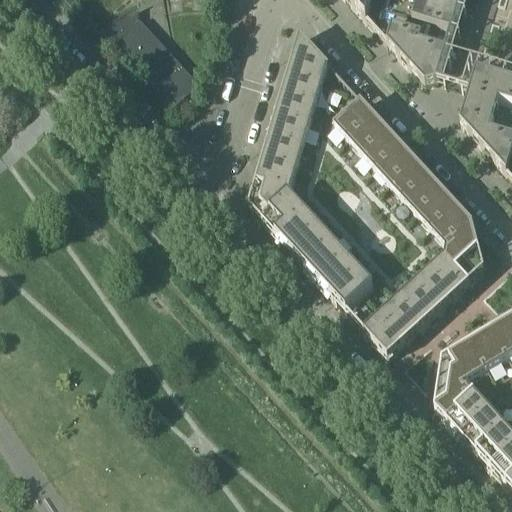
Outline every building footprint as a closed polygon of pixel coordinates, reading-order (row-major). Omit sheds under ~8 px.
[(436,89),(462,0),(339,0),(365,28),(368,17),(394,25),(386,50),(424,92),(436,89)] [(198,91),(189,81),(138,26),(137,25),(137,16),(137,15),(133,16),(125,20),(117,24),(109,29),(106,32),(98,38),(170,116),(198,91)] [(299,45),(286,87),(321,98),(328,76),(299,45)] [(321,98),(319,107),(324,114),(339,114),(332,107),(345,95),(328,76),(321,98)] [(497,108),(504,85),(475,76),(469,99),(497,108)] [(511,111),(511,87),(504,85),(497,108),(511,111)] [(286,87),(280,108),(315,118),(319,107),(321,98),(286,87)] [(345,95),(332,107),(339,114),(352,102),(345,95)] [(492,127),(497,108),(469,99),(463,118),(492,127)] [(291,201),(289,206),(303,221),(317,236),(330,251),(344,266),(358,281),(372,296),(345,321),(349,326),(359,337),(362,340),(380,324),(396,310),(411,295),(427,281),(443,266),(445,257),(431,242),(417,227),(403,212),(389,197),(376,182),(362,167),(348,152),(334,137),(361,113),(352,102),(339,114),(324,114),(319,107),(315,118),(309,139),(303,160),(297,181),(291,201)] [(280,108),(274,129),(309,139),(315,118),(280,108)] [(361,113),(334,137),(348,152),(375,128),(361,113)] [(483,156),(489,137),(492,127),(463,118),(459,130),(483,156)] [(375,128),(348,152),(362,167),(389,143),(375,128)] [(274,129),(268,149),(303,160),(309,139),(274,129)] [(506,181),(511,159),(511,144),(489,137),(483,156),(506,181)] [(389,143),(362,167),(376,182),(403,158),(389,143)] [(268,149),(261,170),(297,181),(303,160),(268,149)] [(403,158),(376,182),(389,197),(417,173),(403,158)] [(261,170),(255,191),(291,201),(297,181),(261,170)] [(417,173),(389,197),(403,212),(431,188),(417,173)] [(431,188),(403,212),(417,227),(444,203),(431,188)] [(255,191),(248,216),(262,231),(289,206),(291,201),(255,191)] [(444,203),(417,227),(431,242),(458,218),(444,203)] [(289,206),(262,231),(276,246),(303,221),(289,206)] [(458,218),(431,242),(445,257),(472,233),(458,218)] [(303,221),(276,246),(280,251),(290,261),(317,236),(303,221)] [(445,257),(443,266),(468,293),(484,279),(472,233),(445,257)] [(255,511),(183,434),(0,234),(0,511),(255,511)] [(317,236),(290,261),(303,276),(330,251),(317,236)] [(330,251),(303,276),(317,291),(344,266),(330,251)] [(344,266),(317,291),(331,306),(358,281),(344,266)] [(443,266),(427,281),(452,308),(468,293),(443,266)] [(358,281),(331,306),(345,321),(372,296),(358,281)] [(427,281),(411,295),(436,322),(452,308),(427,281)] [(411,295),(396,310),(420,337),(436,322),(411,295)] [(396,310),(380,324),(404,351),(420,337),(396,310)] [(380,324),(362,340),(387,367),(404,351),(380,324)] [(511,329),(510,327),(490,339),(508,371),(511,368),(511,329)] [(490,339),(469,352),(488,383),(508,371),(490,339)] [(469,352),(448,364),(467,395),(488,383),(469,352)] [(441,368),(434,418),(447,433),(474,409),(467,396),(467,395),(448,364),(441,368)] [(467,395),(467,396),(474,409),(489,424),(504,440),(511,449),(511,368),(508,371),(488,383),(467,395)] [(474,409),(447,433),(462,449),(489,424),(474,409)] [(489,424),(462,449),(477,465),(504,440),(489,424)] [(511,449),(504,440),(477,465),(491,481),(511,462),(511,449)] [(511,462),(491,481),(506,497),(511,491),(511,462)]
